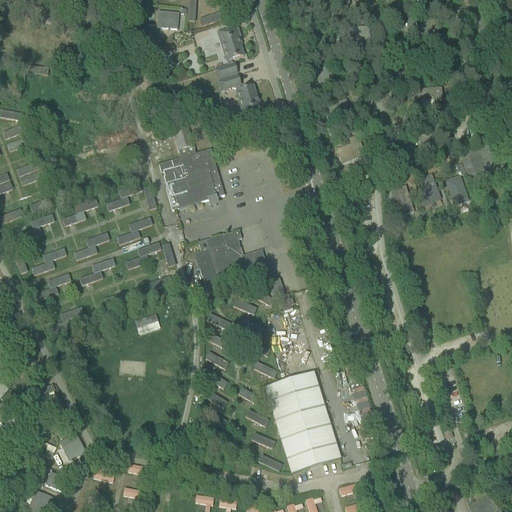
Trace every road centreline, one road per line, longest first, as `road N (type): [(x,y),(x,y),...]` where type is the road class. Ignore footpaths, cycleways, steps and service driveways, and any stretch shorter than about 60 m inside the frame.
road 1 (unclassified): [(418,511),(258,0)]
road 2 (unknown): [(269,209),(317,352)]
